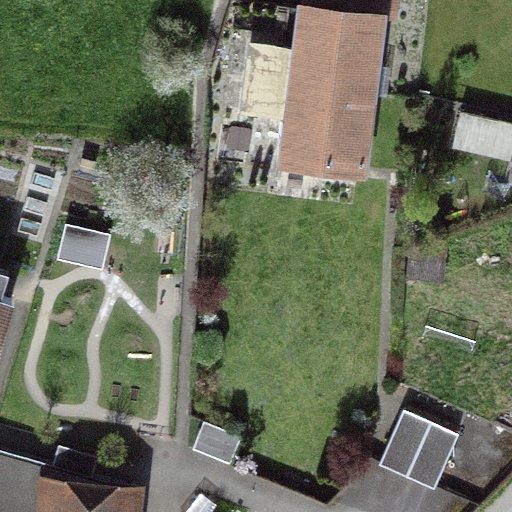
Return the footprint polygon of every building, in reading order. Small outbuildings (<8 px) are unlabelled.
[(394,0),(306,0),(299,57),(250,50),(241,119),(291,125),(287,156),(358,165),(377,15),(392,17),(394,0)] [(511,123),(461,112),(455,143),(511,155),(511,151),(511,123)] [(68,224),(61,254),(101,263),(108,233),(68,224)] [(0,334),(11,298),(0,294),(0,334)] [(434,486),(459,431),(404,407),(379,461),(434,486)] [(229,460),(240,434),(222,426),(211,453),(229,460)] [(130,511),(134,483),(106,480),(0,448),(0,511),(130,511)]
